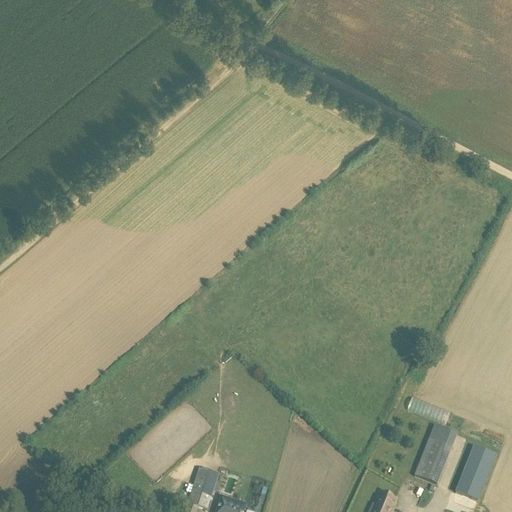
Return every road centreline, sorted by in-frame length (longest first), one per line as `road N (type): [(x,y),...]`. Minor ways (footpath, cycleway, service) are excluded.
road 1 (track): [(0,265),(249,45)]
road 2 (track): [(511,179),(249,45)]
